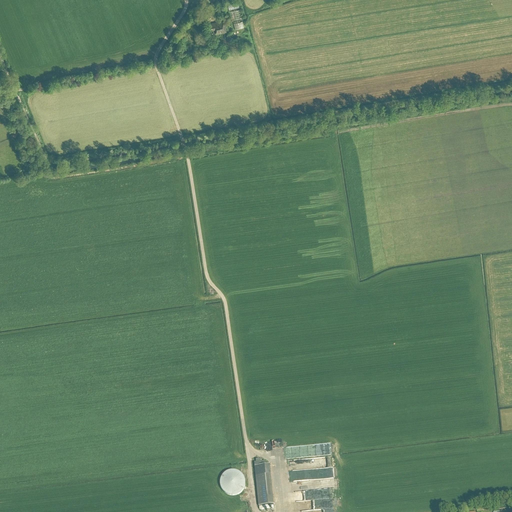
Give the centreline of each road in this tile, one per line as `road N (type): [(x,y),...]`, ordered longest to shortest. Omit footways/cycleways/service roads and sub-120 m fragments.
road 1 (track): [(245,439),(225,301),(206,273),(187,156),(155,64),(186,0)]
road 2 (track): [(511,103),(339,131)]
